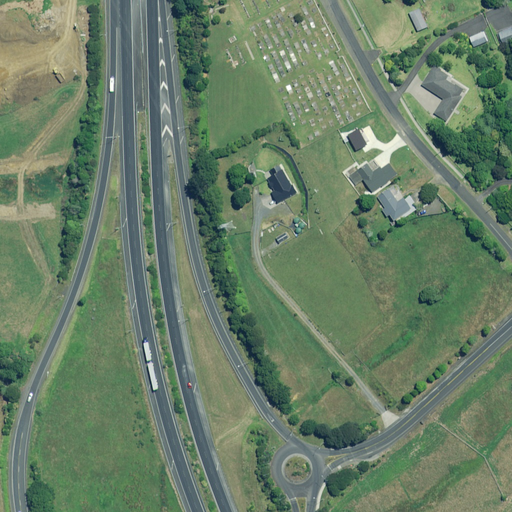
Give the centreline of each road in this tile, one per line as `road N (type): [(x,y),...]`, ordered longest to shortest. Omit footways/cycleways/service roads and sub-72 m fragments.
road 1 (motorway): [(151,0),(170,311),(196,428),(227,511)]
road 2 (motorway): [(196,511),(147,333),(124,0)]
road 3 (motorway): [(160,0),(196,263),(233,357),(295,446)]
road 4 (motorway): [(30,391),(96,204),(115,0)]
road 5 (unclassified): [(331,0),(400,121),(511,249)]
road 6 (unclassified): [(367,447),(511,326)]
road 7 (secondary): [(21,511),(16,465),(30,391)]
